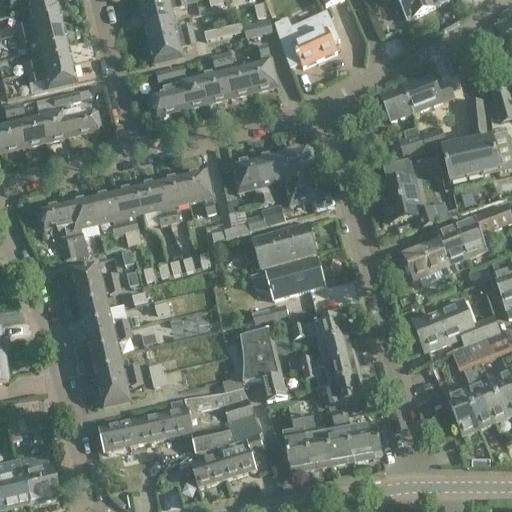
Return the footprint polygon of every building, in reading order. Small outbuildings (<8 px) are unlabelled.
[(52,0),(8,0),(11,10),(26,6),(28,15),(55,8),(52,0)] [(176,0),(138,0),(140,9),(176,0)] [(171,12),(187,9),(184,0),(176,0),(140,9),(145,28),(173,21),(171,12)] [(223,6),(221,0),(208,0),(210,9),(223,6)] [(343,0),(321,0),(326,10),(344,2),(343,0)] [(381,0),(384,5),(393,0),(396,0),(408,23),(439,8),(439,7),(450,2),(448,0),(381,0)] [(28,15),(30,24),(15,27),(17,38),(61,27),(57,7),(55,8),(28,15)] [(263,8),(255,9),(258,22),(266,20),(263,8)] [(288,21),(275,27),(283,51),(290,71),(301,66),(303,70),(337,55),(333,46),(339,43),(329,20),(327,15),(292,30),(288,21)] [(194,37),(191,26),(175,30),(173,21),(145,28),(150,47),(194,37)] [(244,35),(246,42),(273,36),(269,22),(242,28),(244,35)] [(207,43),(244,35),(242,28),(242,25),(205,34),(207,43)] [(511,47),(511,25),(498,32),(507,50),(511,47)] [(28,46),(30,55),(66,46),(61,27),(17,38),(20,48),(28,46)] [(154,67),(183,60),(180,51),(196,47),(194,37),(150,47),(154,67)] [(397,43),(382,53),(388,62),(403,53),(397,43)] [(27,76),(71,66),(66,46),(30,55),(32,64),(24,66),(27,76)] [(254,95),(278,90),(268,47),(258,49),(260,60),(262,60),(263,64),(248,68),(254,95)] [(233,67),(230,56),(221,58),(231,101),(254,95),(248,68),(232,72),(231,67),(233,67)] [(212,60),(214,71),(216,71),(217,75),(202,79),(208,106),(231,101),(221,58),(212,60)] [(29,87),(45,83),(47,92),(75,85),(71,66),(27,76),(29,87)] [(202,79),(186,83),(183,70),(176,72),(186,112),(208,106),(202,79)] [(176,72),(156,76),(158,85),(170,82),(172,91),(164,93),(165,96),(152,99),(149,104),(152,116),(157,119),(186,112),(176,72)] [(438,92),(431,74),(402,86),(413,116),(455,100),(450,88),(438,92)] [(402,86),(379,94),(391,124),(413,116),(402,86)] [(511,107),(507,91),(491,96),(500,125),(511,121),(511,107)] [(59,100),(68,140),(97,133),(99,129),(96,116),(92,113),(79,116),(79,113),(71,115),(69,106),(80,104),(78,95),(59,100)] [(54,115),(39,118),(45,145),(68,140),(59,100),(51,101),(54,115)] [(485,104),(467,106),(469,138),(488,136),(485,104)] [(39,118),(23,122),(22,118),(24,117),(22,106),(12,108),(22,151),(45,145),(39,118)] [(12,108),(3,111),(6,122),(7,121),(9,126),(0,127),(0,156),(22,151),(12,108)] [(417,130),(403,134),(406,142),(400,144),(405,160),(424,153),(417,130)] [(440,132),(423,138),(428,153),(445,147),(440,132)] [(511,153),(506,136),(491,140),(442,152),(450,185),(499,173),(511,170),(511,153)] [(312,152),(307,149),(277,156),(284,185),(285,190),(295,188),(295,184),(312,180),(312,182),(313,182),(310,169),(312,169),(315,164),(312,152)] [(266,208),(274,206),(271,196),(270,196),(268,189),(284,185),(277,156),(255,162),(266,208)] [(255,162),(231,167),(238,196),(255,192),(257,200),(255,200),(258,210),(266,208),(255,162)] [(216,216),(206,173),(183,178),(189,206),(205,202),(206,206),(204,207),(207,218),(216,216)] [(175,214),(174,209),(189,206),(183,178),(160,184),(170,226),(179,224),(177,213),(175,214)] [(290,209),(318,202),(313,182),(312,182),(312,180),(295,184),(295,188),(285,190),(290,209)] [(390,226),(417,219),(421,231),(446,222),(441,208),(420,215),(412,181),(381,189),(390,226)] [(160,217),(158,218),(161,229),(170,226),(160,184),(137,189),(143,216),(159,213),(160,217)] [(137,189),(114,195),(124,237),(127,249),(139,246),(136,234),(133,219),(143,216),(137,189)] [(109,229),(112,240),(124,237),(114,195),(91,200),(97,227),(110,224),(111,229),(109,229)] [(91,200),(68,206),(77,246),(74,247),(77,260),(88,258),(85,244),(84,240),(100,237),(97,227),(91,200)] [(239,214),(236,204),(226,207),(228,217),(239,214)] [(74,247),(77,246),(68,206),(40,212),(37,217),(40,229),(44,232),(57,229),(57,232),(65,231),(67,239),(61,241),(66,263),(77,260),(74,247)] [(261,213),(266,230),(285,225),(280,208),(261,213)] [(511,225),(511,222),(507,208),(463,225),(455,228),(468,262),(488,254),(481,238),(511,225)] [(262,217),(247,221),(251,234),(265,230),(262,217)] [(453,229),(455,228),(463,225),(460,217),(450,221),(453,229)] [(316,257),(308,227),(280,235),(289,265),(316,257)] [(426,247),(402,256),(413,283),(419,281),(423,290),(445,281),(459,275),(456,267),(468,262),(455,228),(453,229),(437,235),(440,242),(426,248),(426,247)] [(280,235),(253,242),(261,272),(289,265),(280,235)] [(130,254),(122,256),(125,268),(133,267),(130,254)] [(203,271),(212,269),(209,256),(200,258),(203,271)] [(187,275),(196,273),(193,260),(184,263),(187,275)] [(274,303),(325,289),(317,260),(266,274),(272,295),(248,301),(256,329),(289,320),(286,308),(272,312),(269,304),(274,302),(274,303)] [(174,278),(183,276),(180,264),(171,266),(174,278)] [(102,282),(98,266),(71,272),(76,296),(119,286),(117,277),(106,279),(106,281),(102,282)] [(163,281),(171,279),(168,267),(159,269),(163,281)] [(511,270),(494,277),(505,307),(504,307),(508,319),(511,317),(511,270)] [(153,271),(147,272),(145,273),(148,285),(156,283),(153,271)] [(135,275),(127,277),(130,289),(138,287),(135,275)] [(109,312),(105,297),(110,296),(110,298),(121,295),(119,286),(76,296),(82,319),(109,312)] [(135,307),(148,304),(146,295),(133,298),(135,307)] [(462,341),(465,349),(499,335),(493,320),(472,328),(462,304),(413,324),(426,355),(462,341)] [(155,309),(157,318),(170,315),(168,306),(155,309)] [(82,319),(87,342),(130,332),(128,323),(117,326),(117,327),(113,328),(109,312),(82,319)] [(319,347),(349,340),(344,319),(292,332),(295,342),(317,337),(319,347)] [(0,325),(0,332),(2,350),(19,348),(16,324),(0,325)] [(267,405),(287,400),(270,331),(240,338),(243,361),(243,371),(243,387),(262,382),(267,405)] [(120,358),(116,343),(121,342),(121,344),(132,341),(130,332),(87,342),(93,364),(120,358)] [(154,336),(142,339),(144,348),(156,345),(154,336)] [(496,346),(493,338),(485,342),(488,349),(496,346)] [(315,365),(316,370),(355,360),(353,353),(353,351),(351,343),(350,341),(349,340),(319,347),(323,363),(315,365)] [(492,358),(488,349),(485,342),(453,355),(459,370),(470,366),(479,362),(480,363),(492,358)] [(217,355),(218,378),(235,377),(234,354),(217,355)] [(128,372),(123,373),(120,358),(93,364),(98,387),(140,377),(138,368),(127,370),(128,372)] [(301,363),(289,366),(291,375),(303,373),(316,370),(315,365),(313,360),(301,363)] [(330,388),(360,381),(359,379),(360,377),(358,369),(356,367),(355,360),(316,370),(319,382),(321,390),(330,388)] [(497,405),(486,378),(480,363),(479,362),(470,366),(477,382),(469,385),(461,388),(463,392),(480,433),(494,427),(487,409),(497,405)] [(150,370),(152,379),(165,376),(163,367),(150,370)] [(306,385),(319,382),(316,370),(303,373),(306,385)] [(487,409),(494,427),(511,419),(511,388),(505,370),(486,378),(497,405),(487,409)] [(98,387),(104,411),(131,404),(127,388),(131,387),(132,389),(143,386),(140,377),(98,387)] [(165,377),(151,380),(154,391),(168,387),(165,377)] [(336,414),(330,416),(332,424),(348,420),(345,407),(365,402),(363,394),(364,392),(362,384),(360,382),(360,381),(330,388),(336,414)] [(445,395),(463,440),(480,433),(463,392),(461,388),(445,395)] [(185,405),(171,408),(172,413),(178,439),(192,436),(196,456),(217,451),(232,448),(259,438),(262,437),(243,393),(221,399),(185,405)] [(312,471),(306,440),(305,434),(302,418),(299,406),(289,408),(294,432),(283,434),(286,450),(287,460),(290,475),(292,475),(295,475),(303,474),(304,472),(312,471)] [(172,413),(165,415),(144,420),(99,430),(105,455),(178,439),(172,413)] [(44,416),(8,423),(12,444),(21,442),(20,436),(47,430),(44,416)] [(302,418),(305,434),(315,432),(312,416),(302,418)] [(344,466),(346,465),(353,463),(347,433),(351,432),(348,420),(332,424),(334,431),(340,430),(341,434),(327,436),(332,467),(334,467),(336,467),(344,466)] [(382,458),(377,427),(351,432),(347,433),(353,463),(355,463),(357,463),(365,462),(366,461),(382,458)] [(305,434),(306,440),(312,471),(319,470),(321,470),(329,469),(331,467),(332,467),(327,436),(325,431),(315,432),(305,434)] [(256,473),(250,456),(263,452),(259,438),(232,448),(217,451),(218,452),(227,482),(256,473)] [(287,460),(286,450),(279,451),(282,461),(287,460)] [(198,491),(227,482),(218,452),(189,461),(180,467),(184,477),(193,474),(198,491)] [(48,468),(45,456),(18,463),(29,508),(57,501),(49,468),(48,468)] [(0,511),(8,511),(29,508),(18,463),(0,466),(0,511)]
